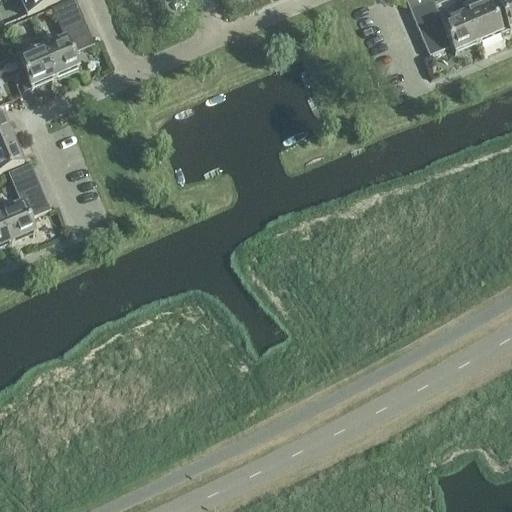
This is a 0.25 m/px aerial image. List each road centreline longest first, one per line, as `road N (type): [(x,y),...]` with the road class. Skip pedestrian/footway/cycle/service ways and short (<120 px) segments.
road 1 (unclassified): [(174,511),(511,336)]
road 2 (residential): [(82,238),(37,123),(131,83)]
